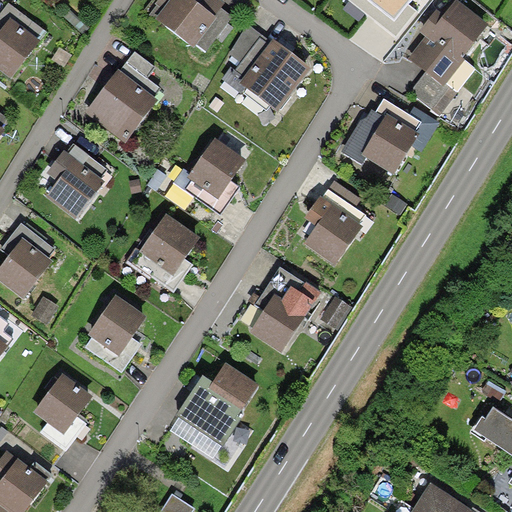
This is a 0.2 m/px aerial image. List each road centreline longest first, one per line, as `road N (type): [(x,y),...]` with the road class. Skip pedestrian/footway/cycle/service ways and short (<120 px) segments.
road 1 (residential): [(75,511),(349,92),(359,56),(280,0)]
road 2 (secondary): [(257,511),(511,105)]
road 3 (residential): [(0,202),(124,0)]
